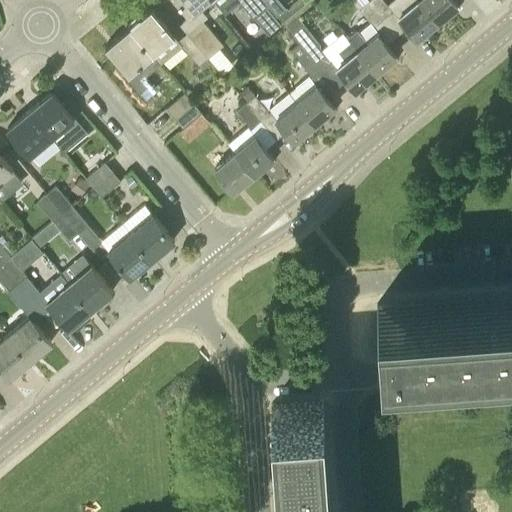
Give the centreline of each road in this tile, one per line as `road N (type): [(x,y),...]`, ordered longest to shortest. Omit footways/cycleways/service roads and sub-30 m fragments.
road 1 (residential): [(232,255),(511,24)]
road 2 (unclassified): [(232,255),(38,23)]
road 3 (residential): [(511,273),(347,289),(338,305),(341,377)]
road 4 (residential): [(0,447),(181,298)]
road 5 (residential): [(341,377),(511,365)]
road 6 (residential): [(352,511),(341,377)]
road 7 (residential): [(252,382),(259,511)]
